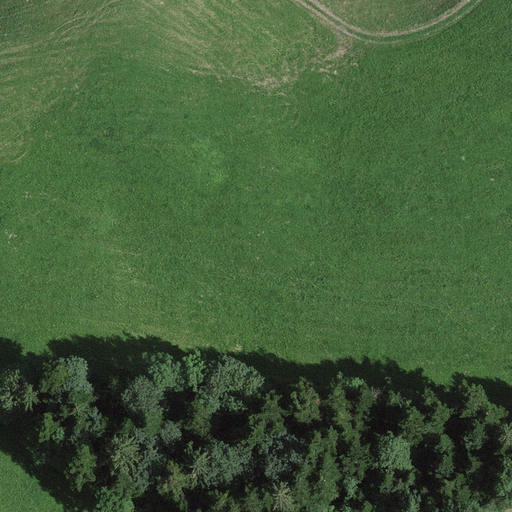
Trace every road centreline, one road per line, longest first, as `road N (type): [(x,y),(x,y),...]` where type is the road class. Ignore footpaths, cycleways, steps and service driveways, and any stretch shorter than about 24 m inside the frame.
road 1 (track): [(303,0),(381,38),(437,26),(474,0)]
road 2 (track): [(96,511),(0,406)]
